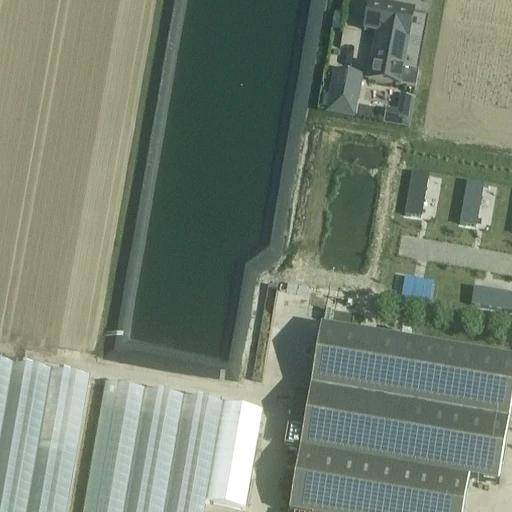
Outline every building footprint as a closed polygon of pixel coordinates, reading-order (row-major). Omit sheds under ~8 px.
[(369,4),(363,32),(375,34),(376,34),(368,82),(415,90),(415,87),(418,71),(404,68),(414,12),(413,12),(369,4)] [(333,16),(331,31),(339,32),(342,18),(333,16)] [(334,73),(327,115),(354,120),(361,78),(334,73)] [(285,451),(299,453),(288,511),(463,511),(469,483),(499,488),(511,409),(511,363),(320,330),(310,393),(294,391),(289,429),(285,451)] [(0,366),(0,511),(67,511),(90,382),(0,366)] [(105,387),(83,511),(204,511),(206,506),(223,407),(105,387)] [(223,407),(206,506),(241,511),(243,511),(260,414),(223,407)]
